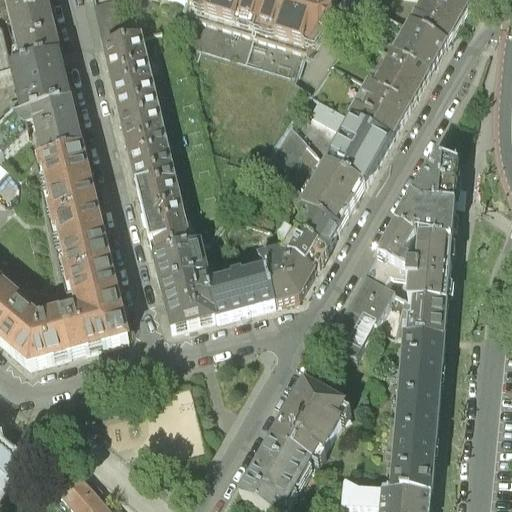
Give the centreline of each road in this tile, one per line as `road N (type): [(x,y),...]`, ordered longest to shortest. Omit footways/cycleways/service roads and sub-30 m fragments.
road 1 (residential): [(511,32),(483,33),(305,335)]
road 2 (residential): [(68,0),(159,367)]
road 3 (unclassified): [(477,511),(495,340),(511,276)]
road 4 (residential): [(159,367),(22,400),(0,380)]
road 5 (residential): [(305,335),(159,367)]
